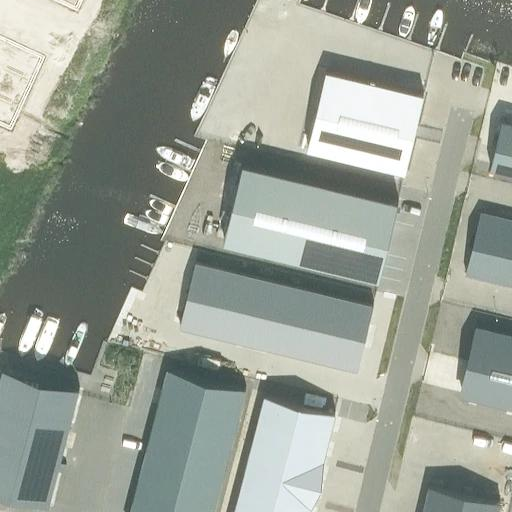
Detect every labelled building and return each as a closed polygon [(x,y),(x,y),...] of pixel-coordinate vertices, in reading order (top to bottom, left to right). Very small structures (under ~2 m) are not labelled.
[(62,0),(84,9),(87,0),(62,0)] [(256,4),(205,115),(259,140),(297,23),(256,4)] [(0,35),(0,121),(21,131),(52,57),(0,35)] [(402,170),(405,171),(424,93),(326,70),(308,148),(402,170)] [(511,120),(502,118),(502,119),(503,120),(491,166),(490,166),(490,167),(511,172),(511,120)] [(399,200),(243,162),(224,240),(380,278),(399,200)] [(482,211),(475,243),(488,246),(496,215),(482,211)] [(488,246),(502,249),(509,218),(496,215),(488,246)] [(511,251),(511,218),(509,218),(502,249),(511,251)] [(475,243),(467,274),(481,277),(488,246),(475,243)] [(481,277),(494,280),(502,249),(488,246),(481,277)] [(511,251),(502,249),(494,280),(508,284),(511,265),(511,251)] [(196,260),(180,327),(358,369),(374,303),(196,260)] [(128,320),(122,341),(145,347),(150,326),(128,320)] [(462,393),(461,395),(511,406),(511,332),(476,324),(475,326),(481,327),(465,394),(462,393)] [(168,367),(130,511),(213,511),(246,388),(245,387),(245,389),(169,369),(169,368),(168,367)] [(0,489),(49,503),(49,505),(80,388),(79,388),(77,394),(2,375),(4,368),(3,368),(0,378),(0,489)] [(265,394),(234,511),(309,511),(311,506),(312,506),(315,500),(313,499),(322,465),(324,465),(325,459),(324,458),(336,412),(265,394)] [(432,484),(425,511),(500,511),(503,501),(432,484)]
